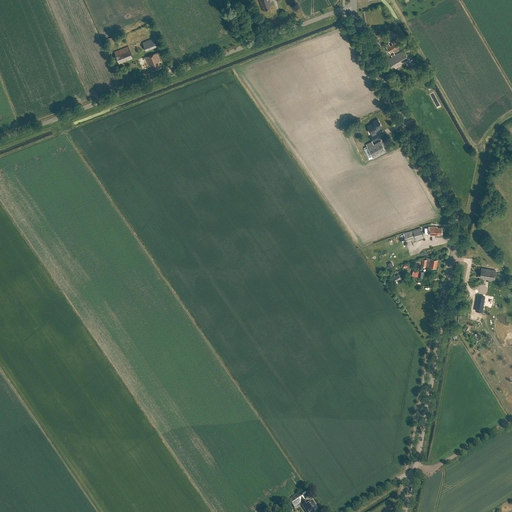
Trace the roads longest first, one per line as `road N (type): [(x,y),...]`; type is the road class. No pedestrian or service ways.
road 1 (tertiary): [(415,469),(457,220),(353,7)]
road 2 (unclassified): [(0,140),(353,7)]
